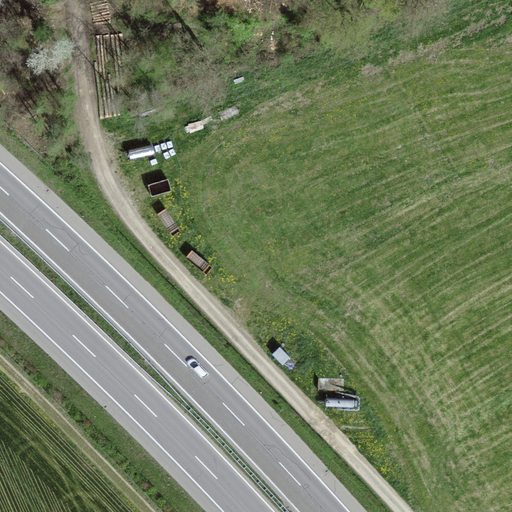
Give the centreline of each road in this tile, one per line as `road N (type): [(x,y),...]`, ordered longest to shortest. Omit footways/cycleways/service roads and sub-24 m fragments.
road 1 (track): [(402,511),(153,248),(120,208),(98,158)]
road 2 (motorway): [(321,511),(0,188)]
road 3 (track): [(98,158),(470,0)]
road 4 (motorway): [(0,268),(245,511)]
road 5 (track): [(145,511),(0,364)]
road 6 (track): [(98,158),(70,0)]
